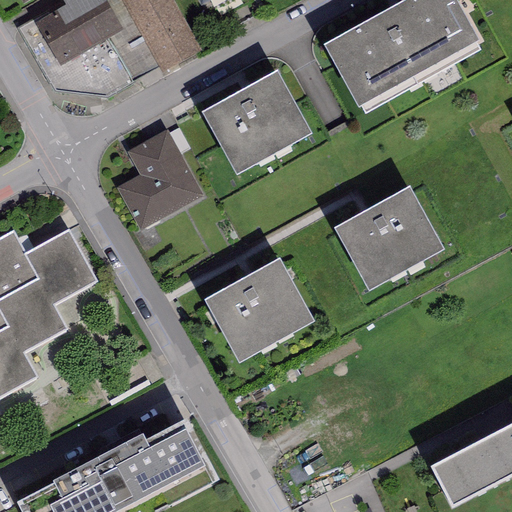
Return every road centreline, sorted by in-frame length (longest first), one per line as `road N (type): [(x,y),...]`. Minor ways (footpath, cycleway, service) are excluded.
road 1 (residential): [(340,0),(58,154)]
road 2 (residential): [(58,154),(187,379)]
road 3 (residential): [(0,475),(187,379)]
road 4 (residential): [(187,379),(266,511)]
